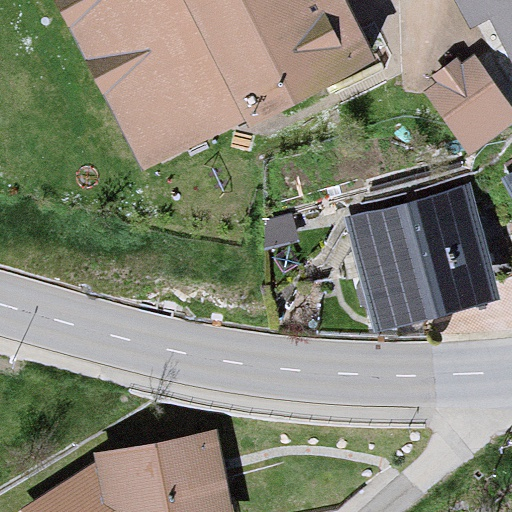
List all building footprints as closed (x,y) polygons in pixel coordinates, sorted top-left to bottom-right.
[(353,0),(71,0),(164,182),(389,69),(353,0)] [(511,0),(493,0),(511,33),(511,0)] [(511,89),(491,61),(444,95),(499,169),(511,159),(511,89)] [(511,292),(483,190),(359,225),(392,341),(511,307),(511,292)] [(229,511),(214,425),(94,447),(105,511),(229,511)]
